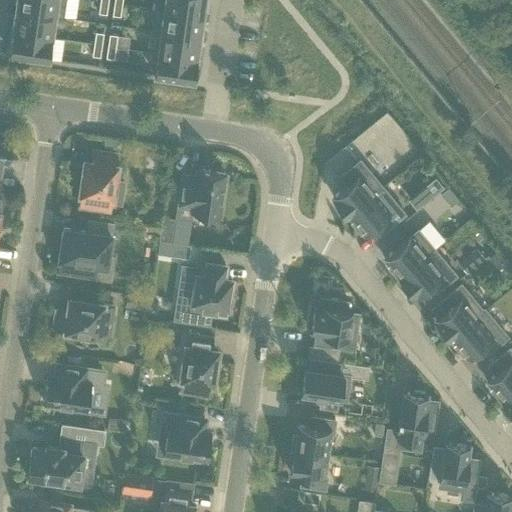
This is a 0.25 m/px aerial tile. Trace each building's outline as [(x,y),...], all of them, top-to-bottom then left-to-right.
[(16,0),(15,11),(54,17),(55,16),(67,18),(67,17),(75,18),(77,0),(16,0)] [(153,0),(152,9),(155,9),(203,16),(204,0),(153,0)] [(106,14),(108,2),(105,2),(100,1),(98,13),(106,14)] [(121,6),(121,4),(113,3),(112,15),(120,16),(121,6)] [(155,9),(152,31),(199,38),(203,16),(155,9)] [(15,11),(12,33),(51,38),(54,17),(15,11)] [(152,31),(160,33),(157,54),(196,59),(199,38),(152,31)] [(101,45),(103,33),(95,32),(93,44),(98,44),(101,45)] [(12,33),(9,54),(48,60),(51,38),(12,33)] [(117,35),(109,34),(107,46),(115,47),(117,35)] [(99,57),(101,45),(98,44),(93,44),(92,56),(99,57)] [(113,59),(115,47),(107,46),(105,58),(113,59)] [(157,54),(154,75),(193,81),(196,59),(157,54)] [(12,136),(0,133),(0,160),(8,162),(12,136)] [(85,162),(78,205),(110,209),(111,202),(120,203),(123,182),(114,180),(118,155),(92,151),(90,163),(85,162)] [(348,184),(332,197),(347,214),(348,216),(374,194),(382,188),(380,186),(358,159),(340,175),(348,184)] [(218,217),(224,173),(198,169),(197,178),(184,176),(180,203),(193,205),(192,213),(218,217)] [(424,186),(416,192),(424,202),(432,196),(424,186)] [(374,194),(348,216),(363,234),(370,228),(377,237),(404,214),(382,188),(374,194)] [(448,189),(440,195),(450,207),(458,200),(448,189)] [(172,242),(176,218),(162,216),(158,240),(159,240),(165,241),(172,242)] [(94,276),(96,265),(106,266),(113,222),(88,218),(86,231),(63,227),(57,271),(94,276)] [(400,279),(434,250),(417,230),(384,258),(398,276),(400,279)] [(159,240),(157,253),(163,254),(165,241),(159,240)] [(476,249),(467,257),(474,266),(484,258),(476,249)] [(442,260),(434,250),(400,279),(398,280),(405,289),(408,287),(414,295),(430,282),(436,290),(437,291),(456,276),(454,274),(442,260)] [(498,250),(489,257),(496,266),(505,258),(498,250)] [(225,315),(229,290),(231,291),(231,290),(229,290),(231,279),(222,277),(224,263),(198,260),(191,310),(225,315)] [(450,337),(482,310),(480,308),(459,283),(459,284),(440,300),(447,309),(435,320),(449,337),(450,337)] [(150,297),(127,293),(125,305),(148,309),(150,297)] [(329,347),(352,350),(358,314),(346,312),(347,300),(320,296),(318,308),(314,307),(310,332),(330,335),(329,347)] [(71,299),(69,311),(57,309),(54,329),(108,337),(113,305),(71,299)] [(482,310),(450,337),(449,337),(465,357),(479,345),(487,354),(507,337),(505,335),(483,309),(482,310)] [(213,339),(187,335),(179,389),(210,394),(217,351),(211,351),(213,339)] [(309,345),(307,357),(312,357),(319,358),(320,346),(309,345)] [(511,352),(511,351),(508,347),(490,362),(488,364),(495,373),(486,381),(501,399),(501,398),(511,389),(511,352)] [(337,398),(345,399),(349,375),(337,373),(338,361),(311,357),(309,369),(305,369),(301,393),(321,396),(337,398)] [(47,376),(43,402),(87,409),(103,411),(108,383),(103,382),(105,372),(84,369),(57,365),(55,377),(47,376)] [(511,389),(501,398),(501,399),(503,401),(501,403),(508,412),(510,410),(511,411),(511,412),(511,389)] [(435,429),(439,402),(427,400),(427,396),(424,395),(424,393),(413,391),(413,394),(403,392),(399,415),(397,415),(397,418),(399,418),(395,446),(419,449),(423,427),(435,429)] [(321,396),(319,407),(336,409),(337,398),(321,396)] [(161,413),(157,436),(165,437),(163,453),(207,459),(210,433),(202,432),(204,419),(177,415),(169,414),(161,413)] [(293,449),(327,454),(330,432),(332,432),(334,418),(310,415),(309,427),(297,425),(295,436),(292,435),(291,446),(293,446),(293,448),(293,449)] [(118,419),(117,431),(129,432),(130,421),(118,419)] [(25,459),(24,471),(27,471),(26,475),(78,483),(82,455),(93,457),(95,442),(101,443),(103,429),(62,423),(61,435),(59,446),(46,444),(46,448),(32,446),(31,456),(29,456),(29,460),(25,459)] [(375,423),(373,435),(381,436),(383,424),(375,423)] [(477,475),(480,459),(468,458),(469,446),(445,442),(438,486),(461,489),(460,497),(474,499),(476,486),(477,475)] [(324,476),(327,454),(293,449),(293,451),(290,451),(288,462),(291,462),(290,473),(302,474),(300,486),(324,490),(326,476),(324,476)] [(382,452),(378,482),(393,484),(397,454),(382,452)] [(367,465),(366,474),(378,476),(379,467),(367,465)] [(149,496),(152,477),(124,473),(121,491),(149,496)] [(477,475),(476,486),(483,487),(485,485),(486,476),(477,475)] [(190,494),(164,490),(160,511),(192,511),(194,506),(188,506),(190,494)] [(511,511),(511,510),(511,509),(509,509),(511,496),(487,493),(485,505),(473,503),(471,511),(511,511)] [(358,500),(356,511),(373,511),(373,509),(375,502),(358,500)] [(96,511),(97,510),(68,505),(41,501),(39,511),(96,511)]
